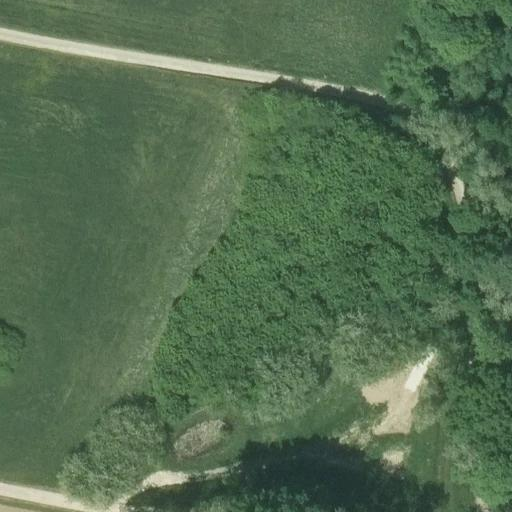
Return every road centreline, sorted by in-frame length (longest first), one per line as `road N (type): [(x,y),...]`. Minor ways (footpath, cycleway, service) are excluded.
road 1 (track): [(489,511),(466,221),(452,169),(420,123),(364,97),(0,33)]
road 2 (track): [(133,511),(0,488)]
